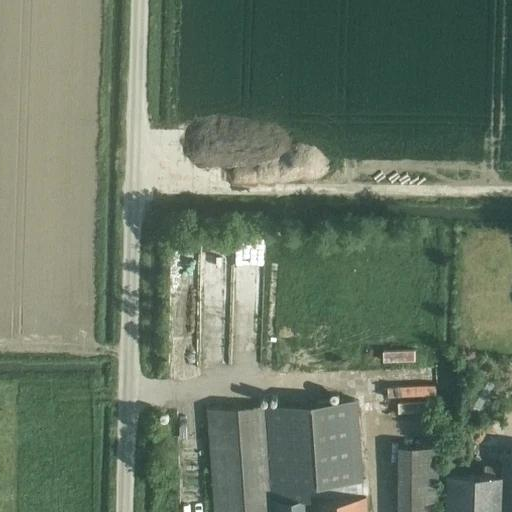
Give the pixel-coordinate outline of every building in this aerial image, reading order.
[(234,364),(235,256),(201,256),(200,364),(234,364)] [(388,349),(388,360),(422,359),(421,348),(388,349)] [(469,403),(486,410),(498,381),(481,374),(469,403)] [(366,511),(365,495),(360,496),(355,400),(269,405),(275,511),(366,511)] [(275,511),(269,405),(208,409),(214,511),(275,511)] [(399,446),(398,511),(437,511),(439,446),(399,446)] [(511,511),(511,452),(503,453),(502,477),(448,475),(446,511),(511,511)]
